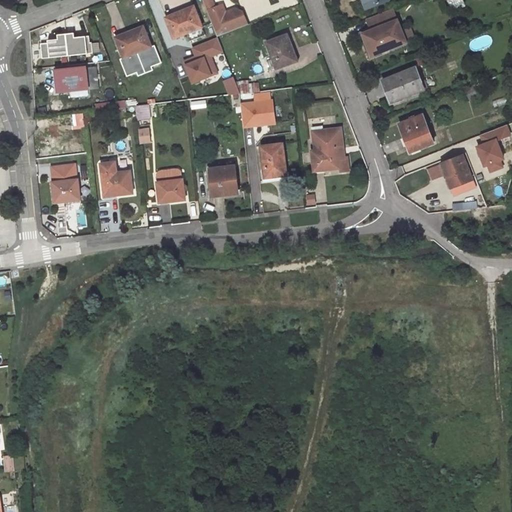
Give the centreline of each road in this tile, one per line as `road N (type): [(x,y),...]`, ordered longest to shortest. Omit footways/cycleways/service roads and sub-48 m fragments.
road 1 (residential): [(32,255),(352,226),(382,206)]
road 2 (residential): [(382,206),(383,182),(311,0)]
road 3 (residential): [(0,75),(19,129),(32,255)]
road 4 (unclassified): [(382,206),(461,256),(511,265)]
